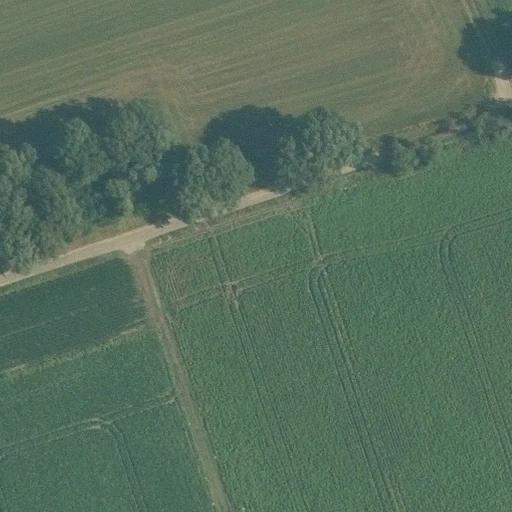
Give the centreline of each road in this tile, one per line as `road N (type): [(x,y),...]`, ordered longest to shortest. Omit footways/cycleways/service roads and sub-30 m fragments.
road 1 (unclassified): [(0,275),(506,111)]
road 2 (track): [(220,511),(131,233)]
